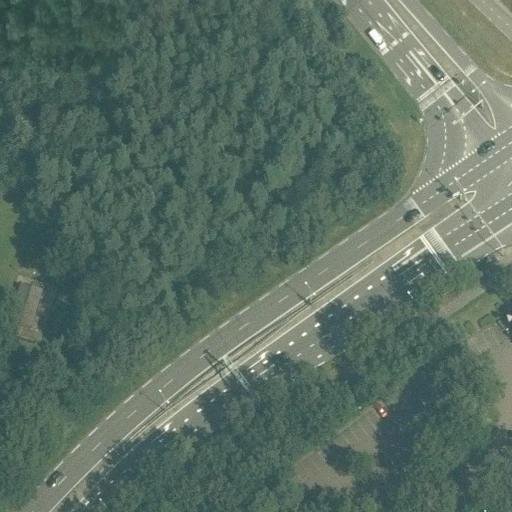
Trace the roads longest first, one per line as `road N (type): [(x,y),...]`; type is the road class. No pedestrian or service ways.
road 1 (primary): [(495,154),(163,395),(40,511)]
road 2 (primary): [(92,511),(176,441),(511,209)]
road 3 (primary): [(369,0),(495,154)]
road 4 (unclassified): [(511,122),(407,0)]
